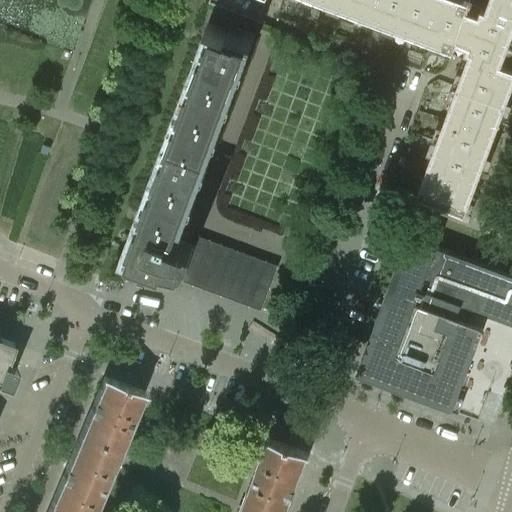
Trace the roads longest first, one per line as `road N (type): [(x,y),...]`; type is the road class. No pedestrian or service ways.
road 1 (residential): [(279,386),(321,308),(408,78)]
road 2 (residential): [(87,307),(4,511)]
road 3 (residential): [(87,307),(279,386)]
road 4 (residential): [(511,481),(365,423)]
